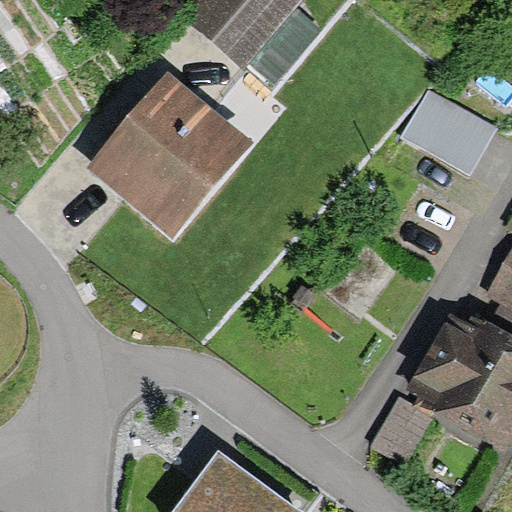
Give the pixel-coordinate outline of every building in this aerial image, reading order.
[(297,0),(191,0),(180,12),(238,65),(297,0)] [(239,155),(170,98),(101,183),(170,239),(239,155)] [(483,126),(432,100),(411,140),(462,166),(483,126)] [(511,244),(486,295),(511,308),(511,244)] [(511,406),(511,330),(460,301),(415,382),(500,429),(511,406)] [(278,511),(218,467),(184,511),(278,511)]
